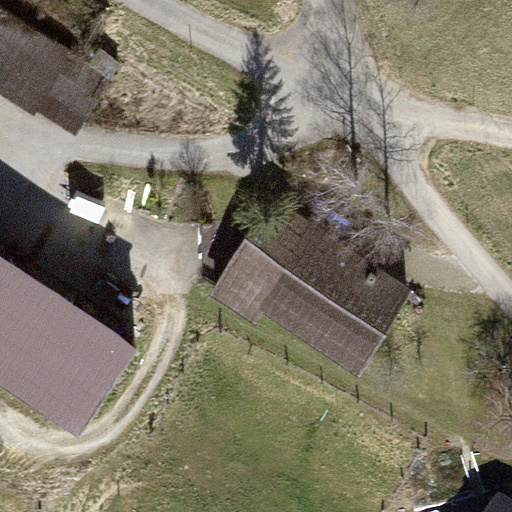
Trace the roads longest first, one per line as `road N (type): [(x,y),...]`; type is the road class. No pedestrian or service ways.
road 1 (track): [(162,0),(386,108),(511,121)]
road 2 (track): [(337,0),(386,108),(511,274)]
